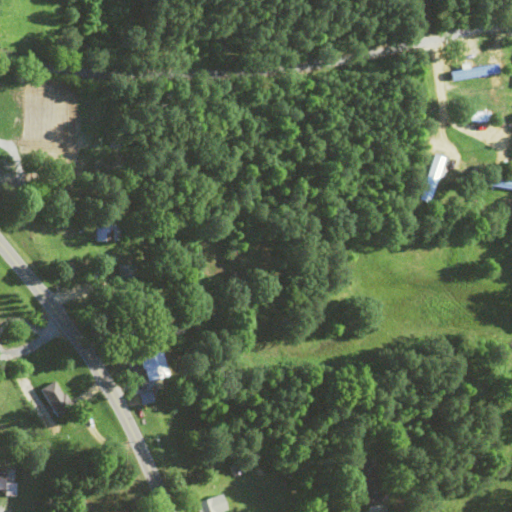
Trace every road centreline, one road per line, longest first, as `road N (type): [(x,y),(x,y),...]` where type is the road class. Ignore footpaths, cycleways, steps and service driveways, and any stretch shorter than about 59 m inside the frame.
road 1 (residential): [(0,30),(511,48)]
road 2 (residential): [(181,511),(178,491),(0,263)]
